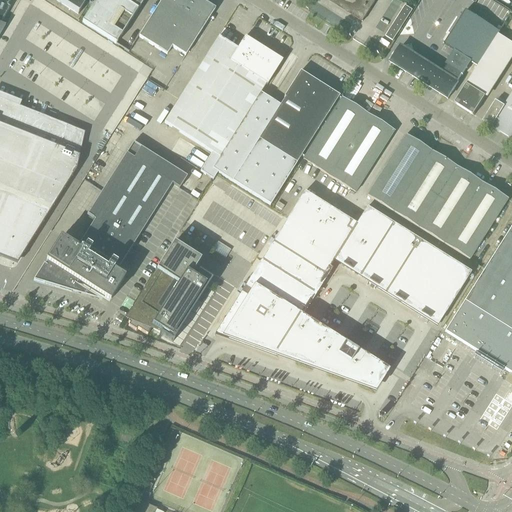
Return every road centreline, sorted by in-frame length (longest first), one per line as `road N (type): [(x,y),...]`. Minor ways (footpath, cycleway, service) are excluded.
road 1 (primary): [(457,497),(231,397),(0,319)]
road 2 (unclassified): [(445,462),(187,363),(0,304)]
road 3 (primary): [(0,337),(193,402),(368,485)]
road 4 (unclassified): [(511,162),(254,0)]
road 5 (unknown): [(101,336),(185,195)]
road 6 (unknown): [(244,248),(199,222),(213,194),(277,231)]
road 7 (unknown): [(187,363),(244,248)]
